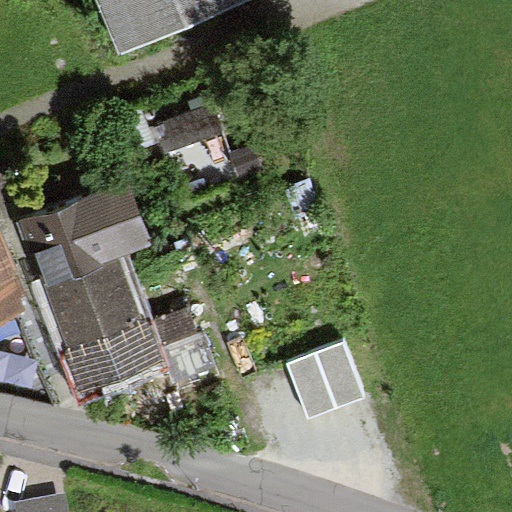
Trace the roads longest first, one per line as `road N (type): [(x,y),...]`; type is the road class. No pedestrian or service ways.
road 1 (residential): [(336,511),(0,414)]
road 2 (unclassified): [(0,126),(314,0)]
